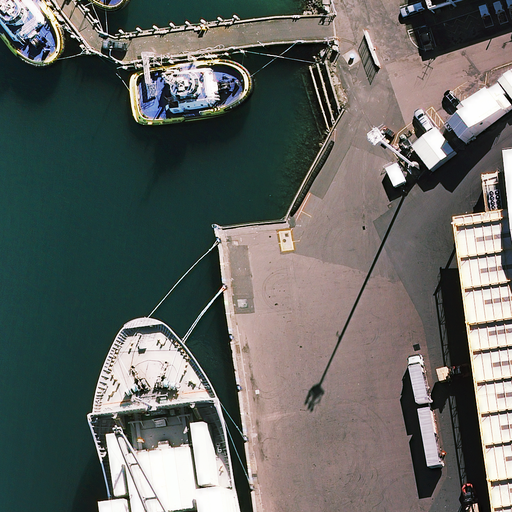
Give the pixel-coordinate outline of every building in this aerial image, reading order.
[(511,72),(499,82),(511,99),(511,72)] [(511,107),(497,86),(460,113),(463,117),(450,126),(462,143),(511,107)] [(454,154),(436,131),(413,149),(431,172),(454,154)] [(511,511),(511,156),(506,157),(511,205),(511,216),(461,223),(499,511),(511,511)] [(359,361),(359,366),(265,377),(272,439),(378,426),(371,364),(367,365),(367,360),(359,361)]
